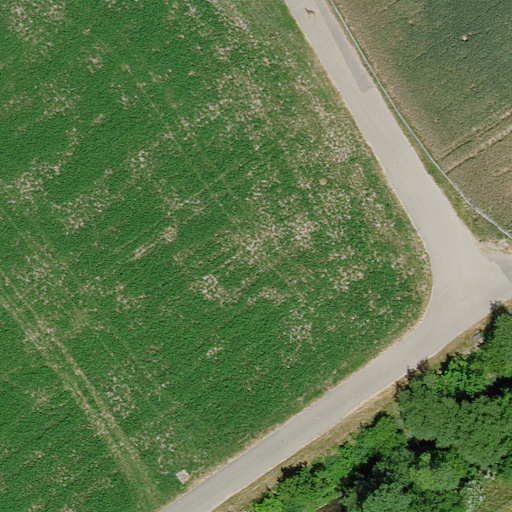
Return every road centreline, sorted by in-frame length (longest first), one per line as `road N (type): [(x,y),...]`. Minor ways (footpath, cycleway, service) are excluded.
road 1 (track): [(511,278),(178,511)]
road 2 (residential): [(484,297),(310,0)]
